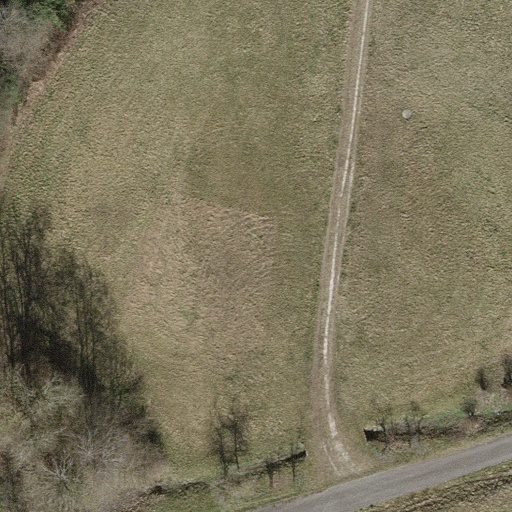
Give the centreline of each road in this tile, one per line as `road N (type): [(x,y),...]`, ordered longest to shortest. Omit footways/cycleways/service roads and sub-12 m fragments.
road 1 (track): [(368,0),(331,336),(338,428),(354,496)]
road 2 (track): [(354,496),(511,443)]
